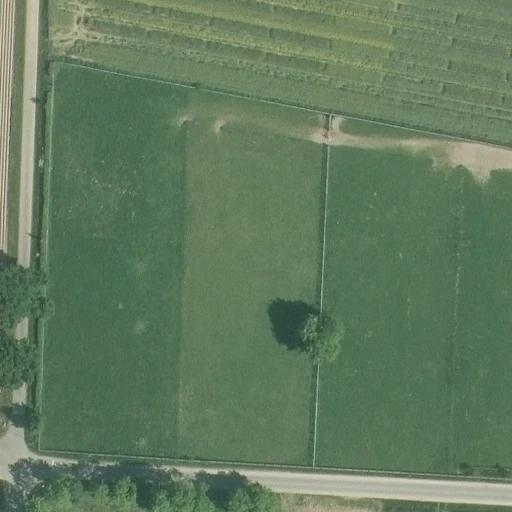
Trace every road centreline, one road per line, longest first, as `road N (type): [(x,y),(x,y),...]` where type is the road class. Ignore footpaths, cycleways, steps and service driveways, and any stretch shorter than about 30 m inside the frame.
road 1 (unclassified): [(511,492),(17,455)]
road 2 (unclassified): [(17,455),(32,0)]
